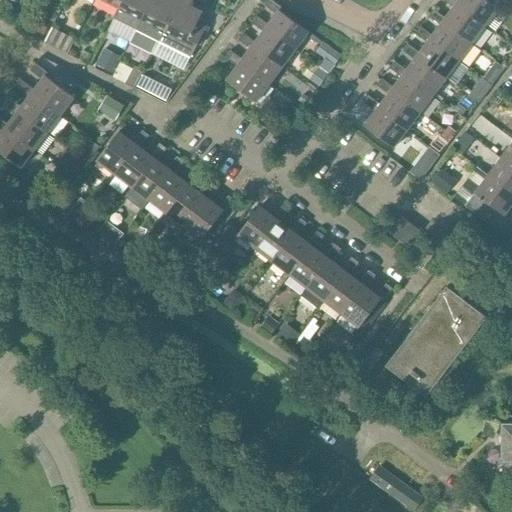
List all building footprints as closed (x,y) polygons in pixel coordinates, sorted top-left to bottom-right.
[(101,0),(118,8),(122,0),(101,0)] [(114,18),(113,19),(136,31),(151,0),(122,0),(118,8),(114,18)] [(151,0),(136,31),(158,42),(178,0),(151,0)] [(178,0),(158,42),(189,57),(191,58),(198,44),(201,45),(207,32),(204,31),(208,22),(200,19),(202,12),(191,7),(194,0),(178,0)] [(280,38),(296,50),(309,32),(280,10),(282,7),(271,0),(269,0),(265,6),(276,14),(268,24),(266,28),(280,38)] [(456,4),(458,1),(457,0),(443,0),(453,8),(445,18),(443,21),(472,44),(485,26),(456,4)] [(456,4),(485,26),(499,8),(487,0),(458,0),(458,1),(456,4)] [(431,13),(428,16),(440,25),(432,35),(430,38),(430,39),(459,61),(460,60),(469,67),(481,51),(472,44),(443,21),(445,18),(434,9),(431,13)] [(266,28),(268,24),(258,16),(252,23),(263,31),(255,42),(253,45),(265,54),(283,67),(296,50),(280,38),(266,28)] [(37,19),(31,30),(43,36),(48,25),(37,19)] [(430,39),(432,35),(421,27),(415,33),(427,42),(419,53),(417,56),(446,78),(459,61),(430,39)] [(52,29),(45,43),(66,53),(73,39),(52,29)] [(253,45),(255,42),(245,34),(239,40),(250,49),(242,59),(243,59),(240,63),(270,84),(283,67),(265,54),(253,45)] [(417,56),(419,53),(408,44),(402,51),(414,60),(406,70),(404,73),(433,95),(446,78),(417,56)] [(104,48),(96,65),(112,73),(120,57),(104,48)] [(0,50),(0,66),(4,69),(10,56),(0,50)] [(333,50),(326,60),(333,66),(341,56),(333,50)] [(243,59),(242,59),(232,51),(226,58),(237,66),(227,80),(256,102),(270,84),(240,63),(243,59)] [(324,59),(318,66),(328,74),(334,66),(333,66),(326,60),(324,59)] [(404,73),(406,70),(395,61),(389,68),(401,77),(393,87),(391,91),(410,105),(421,113),(433,95),(404,73)] [(492,85),(504,69),(495,62),(483,78),(492,85)] [(32,93),(61,115),(75,98),(46,76),(48,73),(36,64),(30,70),(42,80),(34,90),(32,93)] [(134,66),(128,78),(125,83),(127,84),(133,87),(136,82),(142,70),(134,66)] [(319,68),(310,80),(319,86),(324,80),(327,75),(328,75),(319,68)] [(391,91),(393,87),(382,79),(377,85),(388,94),(380,104),(378,108),(407,130),(421,113),(410,105),(391,91)] [(32,93),(34,90),(23,81),(17,88),(29,97),(21,107),(19,110),(48,133),(61,115),(32,93)] [(303,94),(298,100),(303,104),(308,98),(303,94)] [(107,95),(98,110),(115,121),(124,106),(107,95)] [(378,108),(380,104),(369,96),(364,103),(375,111),(364,126),(394,148),(407,130),(378,108)] [(19,110),(21,107),(10,98),(4,105),(16,114),(8,124),(6,127),(35,150),(48,133),(19,110)] [(6,127),(8,124),(0,118),(0,128),(3,131),(0,134),(0,151),(21,168),(35,150),(6,127)] [(452,136),(456,132),(449,126),(445,131),(446,132),(452,136)] [(120,131),(97,161),(114,174),(136,144),(141,147),(149,136),(143,130),(134,142),(120,131)] [(445,131),(441,137),(443,138),(448,142),(452,136),(446,132),(445,131)] [(91,140),(84,148),(93,155),(100,147),(91,140)] [(456,143),(452,148),(462,156),(466,151),(456,143)] [(511,143),(502,158),(511,165),(511,143)] [(154,157),(158,160),(167,149),(160,144),(151,155),(141,147),(136,144),(114,174),(131,187),(154,157)] [(429,147),(421,157),(432,165),(439,155),(429,147)] [(66,149),(59,158),(76,171),(83,162),(66,149)] [(134,189),(128,197),(140,206),(146,198),(149,200),(171,171),(175,173),(184,162),(177,156),(168,168),(158,160),(154,157),(131,187),(134,189)] [(511,165),(502,158),(489,175),(511,192),(511,165)] [(171,171),(149,200),(166,213),(188,185),(189,184),(192,186),(201,175),(194,169),(185,181),(175,173),(171,171)] [(435,174),(427,184),(432,187),(444,196),(455,181),(439,169),(435,174)] [(511,192),(489,175),(475,193),(466,205),(507,237),(511,230),(511,214),(508,211),(511,206),(511,192)] [(188,185),(166,213),(167,213),(184,226),(206,197),(209,199),(218,188),(211,182),(202,194),(192,186),(189,184),(188,185)] [(206,197),(184,226),(202,240),(223,211),(226,213),(235,201),(229,195),(220,207),(209,199),(206,197)] [(68,217),(64,222),(75,229),(78,225),(90,207),(80,200),(68,217)] [(278,219),(281,222),(290,210),(283,205),(274,216),(260,205),(238,235),(256,248),(278,219)] [(399,239),(411,223),(402,216),(390,231),(399,239)] [(295,232),(298,235),(307,223),(300,218),(291,229),(281,222),(278,219),(256,248),(272,261),(295,232)] [(411,223),(399,239),(409,246),(421,230),(411,223)] [(114,228),(106,239),(114,246),(123,234),(114,228)] [(312,245),(315,248),(324,236),(317,231),(309,243),(298,235),(295,232),(272,261),(290,274),(312,245)] [(121,239),(117,246),(127,253),(132,246),(121,239)] [(329,259),(333,261),(342,249),(335,244),(326,256),(315,248),(312,245),(290,274),(307,288),(329,259)] [(346,272),(350,274),(359,262),(352,257),(343,269),(333,261),(329,259),(307,288),(300,296),(317,309),(324,301),(346,272)] [(178,259),(168,272),(181,283),(192,269),(178,259)] [(363,285),(367,287),(376,275),(369,270),(360,282),(350,274),(346,272),(324,301),(341,314),(363,285)] [(363,285),(341,314),(359,327),(381,299),(384,301),(393,289),(386,283),(377,295),(367,287),(363,285)] [(487,318),(447,287),(387,366),(426,396),(487,318)] [(222,303),(222,304),(232,312),(233,310),(244,297),(234,289),(222,303)] [(269,316),(261,326),(265,330),(270,333),(271,333),(278,323),(269,316)] [(276,336),(279,338),(290,346),(291,345),(299,335),(285,324),(276,336)] [(295,348),(294,349),(304,357),(306,354),(314,344),(309,341),(304,337),(297,345),(295,348)] [(319,347),(310,359),(320,366),(329,355),(319,347)] [(376,347),(361,366),(361,367),(369,372),(383,353),(376,347)] [(485,420),(481,435),(482,436),(493,439),(498,424),(486,420),(485,420)] [(511,462),(511,424),(501,424),(500,462),(511,462)] [(413,510),(422,498),(380,467),(371,479),(413,510)]
